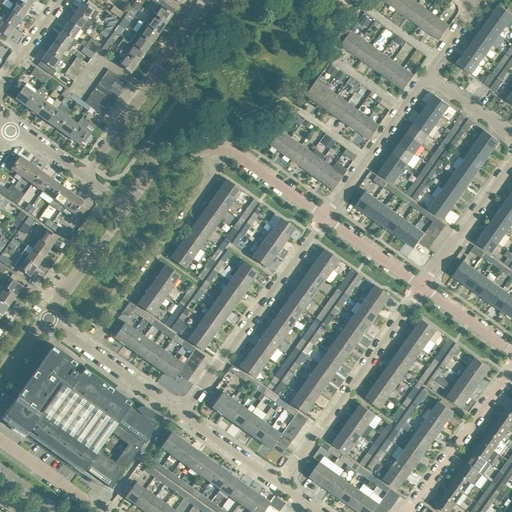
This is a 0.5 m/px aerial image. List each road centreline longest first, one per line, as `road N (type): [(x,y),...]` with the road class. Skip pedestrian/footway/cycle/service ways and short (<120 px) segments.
road 1 (residential): [(184,414),(323,215)]
road 2 (residential): [(422,285),(283,484)]
road 3 (residential): [(204,149),(209,181),(93,349)]
road 4 (residential): [(83,178),(206,0)]
road 5 (residential): [(428,69),(323,215)]
road 6 (residential): [(411,511),(511,367)]
road 7 (residential): [(422,285),(511,160)]
road 8 (residential): [(323,215),(238,155),(204,149)]
road 9 (residential): [(46,313),(123,207)]
road 10 (residential): [(105,511),(0,440)]
road 11 (residential): [(283,484),(184,414)]
road 12 (residential): [(422,285),(323,215)]
